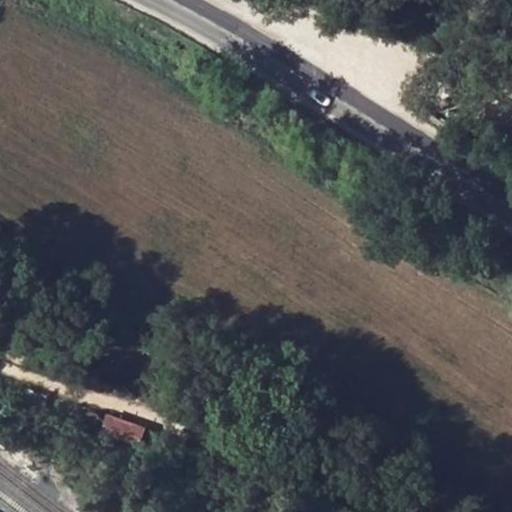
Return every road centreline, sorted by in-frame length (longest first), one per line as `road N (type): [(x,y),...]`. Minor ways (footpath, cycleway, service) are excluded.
road 1 (secondary): [(511,206),(319,82),(164,0)]
road 2 (track): [(329,511),(146,411),(0,368)]
